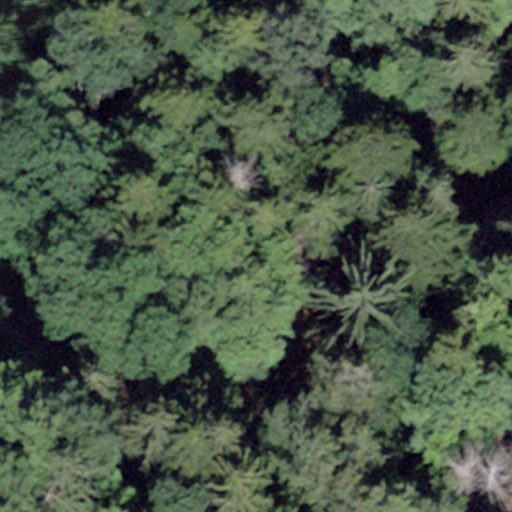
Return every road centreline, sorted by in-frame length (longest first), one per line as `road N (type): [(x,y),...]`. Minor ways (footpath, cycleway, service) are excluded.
road 1 (track): [(392,511),(0,345),(0,443),(105,511)]
road 2 (track): [(172,0),(262,51),(511,329)]
